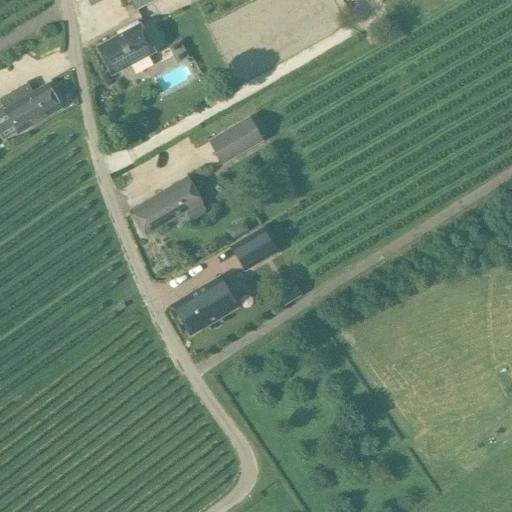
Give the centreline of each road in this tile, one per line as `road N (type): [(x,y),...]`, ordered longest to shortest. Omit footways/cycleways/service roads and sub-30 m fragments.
road 1 (unclassified): [(214,511),(244,485),(248,459),(191,374),(99,185),(68,0)]
road 2 (track): [(191,374),(511,171)]
